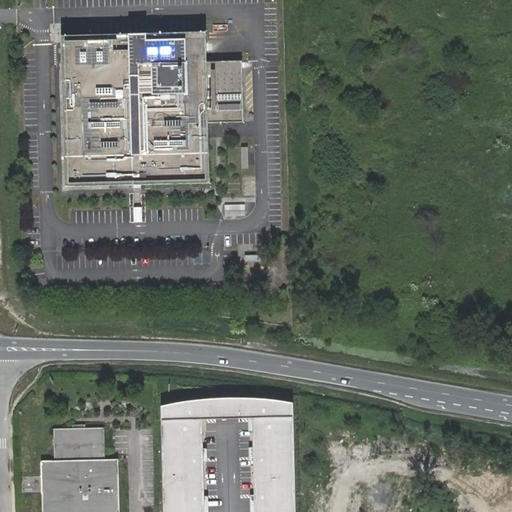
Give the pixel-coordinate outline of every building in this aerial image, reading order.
[(206,31),(61,35),(65,186),(210,182),(208,122),(244,122),(242,60),(207,61),(206,31)] [(223,204),(223,216),(243,216),(243,204),(223,204)] [(140,222),(140,207),(131,207),(131,222),(140,222)] [(207,254),(195,253),(194,263),(206,264),(207,254)] [(161,406),(162,511),(205,511),(203,418),(253,417),(255,511),(295,511),(293,402),(278,400),(268,399),(251,398),(211,398),(201,399),(161,406)] [(119,511),(118,459),(103,459),(102,430),(56,431),(57,460),(41,461),(42,511),(119,511)] [(416,459),(418,439),(372,435),(370,455),(416,459)]
